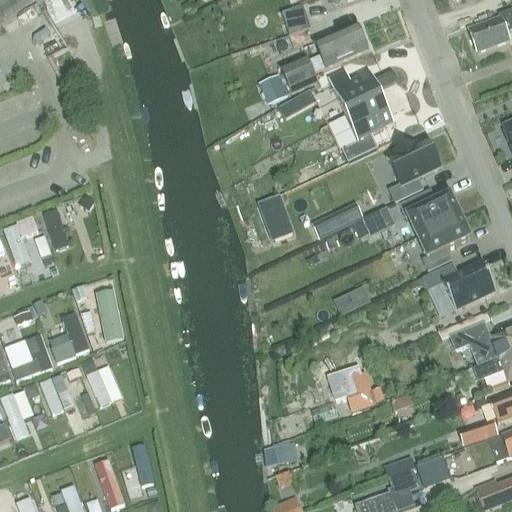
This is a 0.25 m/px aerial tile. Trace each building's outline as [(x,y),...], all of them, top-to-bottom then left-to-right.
[(277,43),(288,39),(309,32),(302,9),(270,20),(277,43)] [(511,13),(499,18),(501,22),(469,34),(477,56),(510,44),(507,36),(511,34),(511,13)] [(363,35),(360,34),(358,35),(355,29),(314,47),(319,60),(308,65),(306,59),(279,71),(291,99),(318,87),(313,76),(324,71),(324,72),(366,54),(363,48),(366,47),(366,44),(363,35)] [(345,75),(328,83),(345,120),(400,94),(392,78),(374,86),(370,77),(350,86),(345,75)] [(277,78),(258,87),(267,108),(286,100),(277,78)] [(358,147),(342,154),(348,167),(377,153),(370,139),(394,128),(389,119),(407,110),(400,94),(345,120),(358,147)] [(284,124),(315,107),(308,95),(278,112),(284,124)] [(511,123),(502,128),(511,151),(511,123)] [(388,163),(400,189),(387,195),(393,207),(422,194),(417,183),(441,172),(428,144),(417,149),(416,147),(391,159),(392,162),(388,163)] [(407,221),(417,242),(460,221),(460,220),(451,201),(450,199),(448,200),(435,206),(430,196),(400,210),(406,222),(407,221)] [(94,205),(85,199),(79,209),(88,215),(94,205)] [(271,245),(293,236),(279,200),(278,199),(256,207),(271,245)] [(356,207),(333,218),(341,233),(362,223),(363,223),(356,207)] [(394,227),(387,212),(363,224),(370,238),(394,227)] [(460,221),(417,242),(426,262),(422,264),(427,276),(450,265),(445,255),(469,244),(471,243),(470,241),(469,241),(460,222),(461,222),(460,221)] [(35,243),(42,261),(51,257),(44,240),(35,243)] [(455,316),(496,297),(482,267),(457,279),(452,268),(443,272),(423,282),(429,294),(442,288),(455,316)] [(55,271),(50,273),(52,280),(58,278),(55,271)] [(72,293),(76,303),(87,299),(83,288),(72,293)] [(363,291),(354,295),(361,310),(370,306),(363,291)] [(92,296),(104,346),(121,342),(109,292),(92,296)] [(39,319),(47,316),(42,305),(35,308),(39,319)] [(15,321),(18,328),(33,323),(30,315),(15,321)] [(66,343),(77,342),(75,320),(64,322),(66,343)] [(511,332),(489,341),(484,328),(449,341),(450,345),(455,355),(469,350),(477,370),(498,362),(499,363),(511,358),(511,332)] [(46,351),(53,366),(72,358),(65,343),(46,351)] [(14,349),(1,354),(7,369),(20,364),(14,349)] [(511,358),(499,363),(498,362),(477,370),(471,372),(473,378),(476,386),(503,375),(508,385),(511,383),(511,358)] [(86,377),(97,372),(92,361),(81,366),(86,377)] [(82,379),(79,371),(67,376),(70,383),(82,379)] [(391,385),(380,389),(381,392),(384,399),(395,395),(391,385)] [(27,398),(32,401),(39,398),(35,387),(24,391),(27,398)] [(384,399),(381,392),(348,404),(353,417),(386,405),(384,399)] [(9,394),(0,398),(0,412),(13,444),(27,438),(9,394)] [(90,416),(95,414),(87,396),(81,398),(90,416)] [(498,427),(511,421),(511,397),(505,400),(490,406),(498,427)] [(463,450),(497,438),(492,424),(458,436),(463,450)] [(3,429),(0,429),(0,447),(8,444),(3,429)] [(496,466),(511,459),(511,434),(502,439),(488,444),(496,466)] [(272,451),(277,470),(299,464),(296,453),(287,456),(285,448),(272,451)] [(120,449),(114,452),(117,460),(123,458),(120,449)] [(451,459),(443,462),(443,464),(446,472),(455,469),(451,459)] [(271,474),(273,489),(292,487),(290,472),(271,474)] [(413,474),(388,483),(395,502),(420,493),(413,474)] [(497,511),(511,506),(511,483),(497,490),(495,485),(475,493),(482,511),(497,511)] [(55,491),(62,511),(79,511),(71,485),(55,491)] [(155,491),(145,493),(147,501),(157,498),(155,491)] [(393,511),(388,497),(355,510),(355,511),(393,511)] [(19,511),(32,511),(29,498),(16,501),(19,511)] [(148,511),(160,511),(158,503),(148,506),(148,511)]
